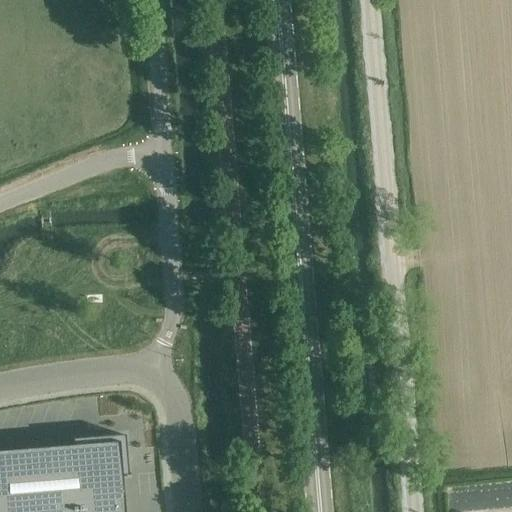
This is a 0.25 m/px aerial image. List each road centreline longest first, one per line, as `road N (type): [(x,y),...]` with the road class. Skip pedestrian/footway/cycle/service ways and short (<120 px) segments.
road 1 (tertiary): [(322,511),(278,0)]
road 2 (unclassified): [(416,511),(372,0)]
road 3 (unclassified): [(155,367),(173,316),(163,155)]
road 4 (unclassified): [(0,202),(112,157),(163,155)]
road 5 (unclassified): [(155,367),(0,387)]
road 6 (unclassified): [(163,155),(151,0)]
road 7 (unclassified): [(187,511),(178,409),(155,367)]
